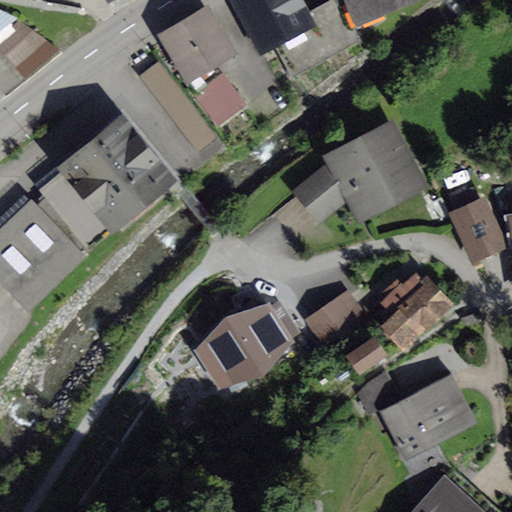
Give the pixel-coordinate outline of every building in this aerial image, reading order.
[(360,30),(347,0),(333,0),(312,12),(305,0),(230,0),(264,57),(277,49),(293,79),(363,39),(360,30)] [(347,0),(360,30),(434,0),(347,0)] [(239,56),(210,7),(160,36),(188,85),(191,84),(203,77),(239,56)] [(0,50),(26,81),(61,52),(18,23),(0,34),(0,50)] [(199,153),(218,138),(159,64),(140,78),(199,153)] [(191,84),(198,94),(195,96),(218,127),(247,106),(224,75),(209,86),(203,77),(191,84)] [(117,238),(182,184),(127,117),(61,171),(117,238)] [(396,122),(325,159),(329,165),(293,194),(319,226),(348,203),(361,227),(431,190),(396,122)] [(454,199),(459,212),(451,215),(472,266),(510,250),(488,200),(481,203),(475,190),(454,199)] [(0,282),(31,314),(89,257),(33,200),(0,232),(0,282)] [(429,276),(422,282),(416,276),(405,286),(400,280),(380,297),(385,303),(382,305),(387,312),(380,318),(387,326),(385,329),(403,351),(455,306),(429,276)] [(330,347),(369,318),(349,291),(310,320),(330,347)] [(362,378),(391,358),(377,336),(347,356),(362,378)] [(358,395),(370,418),(381,412),(404,400),(388,371),(370,384),(358,395)] [(404,400),(381,412),(408,464),(480,427),(452,375),(404,400)] [(485,511),(446,476),(412,511),(485,511)]
